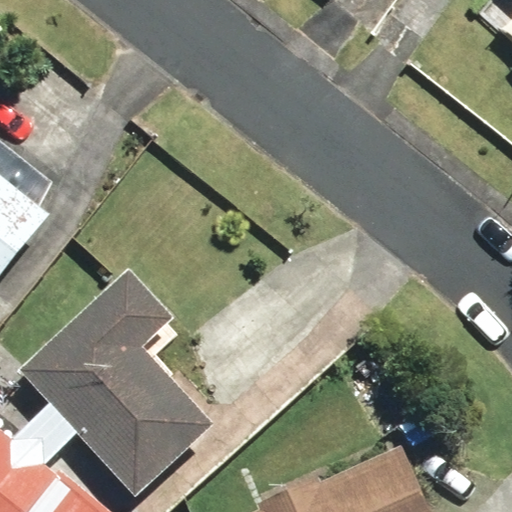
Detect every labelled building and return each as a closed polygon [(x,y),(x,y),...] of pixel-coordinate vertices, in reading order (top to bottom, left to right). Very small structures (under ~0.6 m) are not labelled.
[(0,278),(48,218),(0,178),(0,278)] [(77,264),(39,299),(62,324),(101,291),(77,264)] [(128,271),(17,372),(134,500),(214,428),(141,348),(173,319),(128,271)] [(6,334),(28,356),(61,326),(39,302),(6,334)] [(96,511),(0,430),(0,511),(96,511)] [(427,511),(400,451),(319,487),(316,480),(257,507),(259,511),(427,511)]
